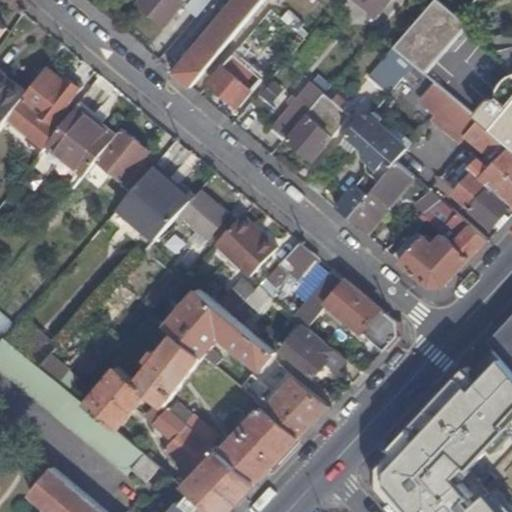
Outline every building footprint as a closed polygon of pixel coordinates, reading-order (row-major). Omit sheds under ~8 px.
[(189,0),(143,0),(140,4),(167,27),(189,0)] [(237,0),(176,73),(193,88),(267,0),(237,0)] [(195,0),(188,8),(198,17),(212,0),(195,0)] [(367,0),(383,12),(393,0),(367,0)] [(461,21),(437,1),(396,50),(414,66),(427,77),(468,27),(461,21)] [(511,34),(486,42),(499,53),(511,49),(511,34)] [(511,49),(499,53),(511,64),(511,49)] [(414,66),(396,50),(371,79),(391,95),(414,66)] [(236,54),(212,84),(241,108),(265,79),(236,54)] [(26,101),(24,100),(11,117),(49,146),(50,145),(67,123),(60,119),(83,89),(69,78),(66,83),(49,70),(26,101)] [(27,95),(0,75),(0,132),(8,122),(11,117),(24,100),(27,95)] [(274,78),(261,95),(277,107),(290,90),(274,78)] [(511,147),(494,133),(435,83),(427,92),(445,108),(443,110),(457,121),(461,116),(471,124),(464,132),(493,158),(495,155),(503,163),(494,173),(476,157),(462,172),(470,180),(457,195),(495,230),(497,227),(501,230),(511,217),(511,147)] [(287,141),(325,95),(316,89),(279,133),(287,141)] [(315,162),(352,117),(328,97),(290,141),(315,162)] [(74,158),(91,172),(100,161),(117,139),(77,108),(67,123),(50,145),(71,162),(74,158)] [(511,110),(494,133),(511,147),(511,110)] [(367,116),(342,146),(353,155),(357,150),(382,170),(403,145),(376,122),(382,116),(378,112),(371,120),(367,116)] [(117,139),(100,161),(126,183),(124,185),(128,189),(134,183),(129,180),(140,167),(151,152),(125,130),(117,139)] [(415,177),(399,163),(383,181),(351,220),(367,235),(415,177)] [(160,165),(156,169),(178,187),(182,183),(160,165)] [(144,170),(140,167),(129,180),(134,183),(144,170)] [(156,169),(120,211),(156,243),(181,215),(198,197),(182,183),(178,187),(156,169)] [(371,171),(339,211),(351,220),(383,181),(371,171)] [(198,197),(181,215),(199,230),(191,239),(201,248),(230,216),(202,191),(201,193),(198,197)] [(491,240),(434,192),(418,206),(426,213),(424,216),(428,218),(446,236),(447,235),(473,259),(491,240)] [(247,217),(219,246),(255,275),(279,244),(269,235),(267,238),(258,231),(260,228),(247,217)] [(267,238),(269,235),(260,228),(258,231),(267,238)] [(417,231),(394,257),(402,264),(433,289),(446,287),(473,259),(447,235),(446,236),(440,243),(440,250),(436,249),(436,247),(417,231)] [(324,261),(303,244),(268,281),(286,296),(300,280),(303,283),(324,261)] [(337,272),(297,317),(310,327),(331,306),(386,352),(399,337),(398,322),(337,272)] [(241,289),(252,298),(262,288),(249,278),(241,289)] [(263,287),(274,297),(280,301),(286,296),(268,281),(263,287)] [(252,298),(249,302),(260,312),(274,297),(263,287),(262,288),(252,298)] [(266,408),(304,438),(333,407),(298,379),(281,398),(276,394),(271,399),(271,404),(222,363),(224,361),(213,351),(222,341),(227,340),(266,371),(280,354),(235,317),(203,290),(169,329),(179,336),(206,359),(266,408)] [(19,327),(0,311),(0,330),(10,338),(19,327)] [(511,319),(492,341),(503,353),(511,364),(511,319)] [(247,325),(252,329),(255,325),(250,321),(247,325)] [(340,372),(350,360),(308,326),(295,341),(290,347),(286,351),(319,378),(330,364),(340,372)] [(6,336),(0,344),(0,365),(131,474),(134,470),(148,482),(162,467),(120,432),(89,406),(76,395),(43,367),(10,340),(6,336)] [(141,384),(152,394),(163,403),(168,407),(206,359),(179,336),(164,355),(159,351),(150,361),(156,366),(141,384)] [(290,347),(295,341),(290,337),(286,343),(290,347)] [(511,436),(511,364),(503,353),(477,377),(466,367),(374,466),(375,491),(393,511),(504,511),(489,495),(478,504),(462,484),(474,471),(477,474),(511,436)] [(89,406),(120,432),(152,394),(141,384),(121,368),(89,406)] [(198,477),(188,489),(196,495),(215,511),(234,511),(261,483),(224,453),(215,446),(189,424),(168,407),(163,403),(152,415),(155,417),(151,421),(176,441),(167,451),(198,477)] [(224,453),(261,483),(304,438),(266,408),(224,453)] [(196,415),(189,424),(215,446),(222,437),(196,415)] [(110,511),(56,467),(55,468),(33,494),(49,507),(44,511),(110,511)] [(215,511),(196,495),(186,507),(182,502),(172,511),(215,511)]
